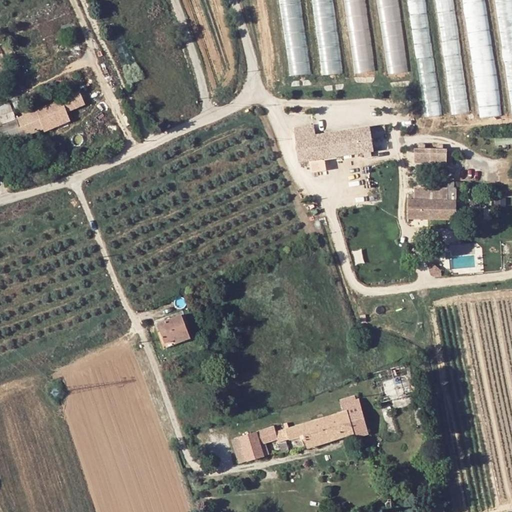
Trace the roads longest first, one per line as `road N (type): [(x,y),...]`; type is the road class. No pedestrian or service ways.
road 1 (track): [(247,90),(270,108),(297,175),(326,203),(358,288),(511,273)]
road 2 (unclassified): [(0,201),(242,99),(252,61),(235,0)]
road 3 (track): [(262,98),(384,117),(402,168),(404,229)]
road 4 (track): [(73,0),(135,149)]
